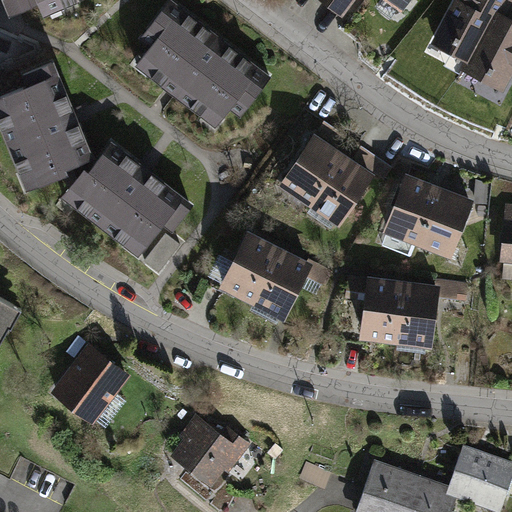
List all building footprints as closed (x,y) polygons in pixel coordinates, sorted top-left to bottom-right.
[(15,0),(19,9),(39,1),(41,4),(51,0),(56,0),(60,8),(78,1),(77,0),(15,0)] [(215,34),(171,0),(170,0),(141,38),(152,46),(144,56),(156,66),(150,74),(167,88),(174,79),(191,93),(184,101),(201,114),(208,106),(221,116),(229,105),(240,113),(269,75),(225,41),(223,43),(214,36),(215,34)] [(331,0),(330,2),(342,12),(351,0),(331,0)] [(508,0),(464,0),(465,0),(467,1),(465,6),(457,2),(441,32),(456,40),(451,49),(470,59),(495,13),(500,16),(508,0)] [(495,13),(470,59),(465,67),(485,77),(488,70),(505,79),(511,65),(511,22),(500,16),(495,13)] [(72,112),(52,62),(24,73),(28,85),(1,96),(7,112),(0,114),(0,122),(5,134),(15,130),(23,149),(13,153),(20,171),(30,167),(36,183),(63,172),(70,188),(85,169),(82,159),(92,155),(78,121),(73,123),(69,113),(72,112)] [(311,201),(338,161),(329,155),(333,149),(314,137),(283,182),(311,201)] [(140,163),(112,141),(89,171),(85,169),(70,188),(83,198),(76,206),(92,218),(98,210),(116,223),(109,231),(124,243),(131,234),(145,245),(163,221),(172,229),(190,205),(148,173),(146,175),(137,168),(140,163)] [(348,168),(338,161),(311,201),(339,220),(370,175),(351,162),(348,168)] [(419,240),(436,195),(426,191),(428,185),(425,183),(429,174),(412,168),(408,177),(407,176),(387,228),(419,240)] [(488,201),(489,184),(477,179),(476,200),(488,201)] [(446,199),(436,195),(419,240),(450,252),(470,201),(449,193),(446,199)] [(180,243),(166,232),(144,260),(159,271),(180,243)] [(254,298),(275,255),(266,250),(269,244),(249,234),(224,283),(254,298)] [(285,260),(275,255),(254,298),(284,313),(309,264),(289,254),(285,260)] [(397,337),(403,290),(391,289),(392,281),(370,279),(363,333),(397,337)] [(456,298),(458,283),(443,281),(441,296),(456,298)] [(414,291),(403,290),(397,337),(430,342),(437,287),(415,285),(414,291)] [(0,340),(9,325),(4,322),(14,304),(0,295),(0,340)] [(91,347),(57,391),(92,417),(126,374),(91,347)] [(208,424),(197,415),(182,433),(187,438),(175,453),(211,482),(235,451),(239,454),(249,443),(229,427),(225,431),(208,424)] [(474,455),(462,451),(450,483),(465,488),(461,497),(473,501),(477,492),(502,502),(511,475),(511,463),(485,454),(482,453),(481,455),(475,453),(474,455)] [(403,474),(373,464),(355,511),(450,511),(458,491),(404,472),(403,474)]
